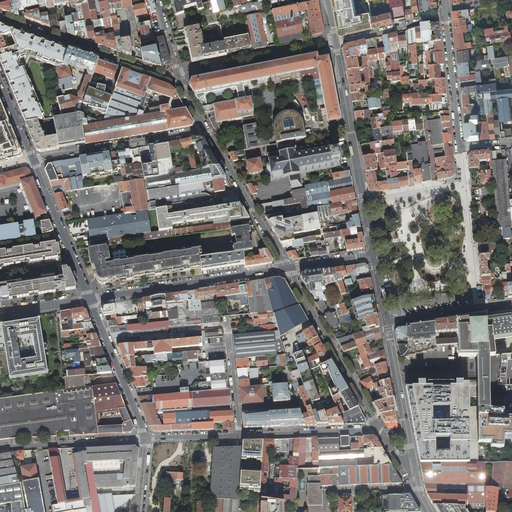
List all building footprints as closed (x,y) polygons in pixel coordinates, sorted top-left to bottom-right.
[(18,11),(21,10),(19,0),(17,0),(15,0),(11,2),(12,14),(19,16),(18,11)] [(35,10),(38,9),(36,0),(19,0),(21,10),(25,9),(25,11),(31,9),(31,12),(35,11),(35,10)] [(36,0),(38,9),(41,8),(41,10),(47,9),(45,0),(36,0)] [(45,0),(47,9),(54,8),(54,6),(52,0),(45,0)] [(87,0),(88,3),(91,19),(91,22),(97,21),(95,11),(92,0),(87,0)] [(120,0),(111,0),(110,0),(111,4),(108,4),(110,15),(112,15),(112,16),(116,15),(115,10),(122,9),(120,0)] [(131,0),(120,0),(122,9),(126,8),(132,7),(131,0)] [(149,14),(156,13),(155,10),(152,0),(150,0),(145,1),(145,4),(146,6),(147,5),(149,14)] [(196,6),(198,12),(203,11),(202,5),(201,4),(199,0),(173,0),(171,1),(171,3),(175,17),(184,14),(183,10),(196,6)] [(240,9),(235,10),(220,14),(219,11),(226,10),(223,0),(216,0),(217,2),(213,3),(219,22),(244,17),(250,16),(249,12),(269,7),(270,9),(287,6),(286,2),(295,0),(267,0),(266,0),(258,2),(252,4),(247,5),(241,6),(240,6),(240,9)] [(333,0),(339,34),(343,35),(374,28),(372,17),(371,13),(360,14),(360,16),(358,16),(354,0),(333,0)] [(393,19),(407,17),(405,10),(405,8),(403,0),(389,0),(391,7),(392,12),(393,19)] [(413,7),(413,9),(414,12),(420,11),(417,0),(413,0),(412,0),(413,7)] [(430,9),(428,0),(421,0),(420,0),(421,11),(430,9)] [(91,22),(93,28),(93,32),(108,29),(109,35),(113,34),(113,31),(111,21),(110,17),(110,15),(108,4),(108,1),(98,3),(101,20),(97,21),(91,22)] [(308,16),(310,25),(312,37),(312,38),(320,37),(324,31),(320,14),(318,1),(307,3),(297,5),(300,17),(308,16)] [(0,9),(12,14),(11,2),(0,4),(0,9)] [(204,4),(211,24),(219,22),(213,3),(213,2),(210,3),(204,4)] [(84,20),(91,19),(88,3),(85,3),(81,4),(84,20)] [(75,5),(77,13),(81,39),(85,40),(88,41),(86,29),(84,20),(81,4),(78,4),(75,5)] [(134,17),(148,14),(146,6),(145,4),(132,7),(134,17)] [(211,24),(204,4),(202,5),(203,11),(208,25),(211,24)] [(272,11),(273,16),(276,29),(275,30),(276,31),(277,30),(280,45),(305,40),(302,27),(300,17),(297,5),(287,8),(272,11)] [(134,37),(138,36),(137,31),(136,24),(134,17),(132,7),(126,8),(131,36),(134,36),(134,37)] [(413,9),(405,10),(407,17),(407,20),(411,19),(415,18),(414,12),(413,9)] [(466,17),(466,11),(466,9),(453,11),(453,15),(454,19),(466,17)] [(26,13),(22,12),(22,17),(41,24),(39,16),(39,13),(38,11),(30,13),(29,11),(27,11),(26,13)] [(373,17),(372,17),(374,28),(382,26),(394,23),(393,19),(392,12),(379,15),(375,16),(375,15),(373,15),(373,17)] [(77,13),(74,14),(70,14),(71,18),(75,36),(79,38),(81,39),(77,13)] [(261,19),(260,13),(250,16),(244,17),(248,37),(251,48),(251,50),(267,47),(261,19)] [(188,24),(185,14),(184,14),(175,17),(178,26),(177,27),(178,32),(185,30),(191,29),(190,24),(188,24)] [(47,15),(39,16),(41,24),(44,25),(49,27),(47,16),(47,15)] [(56,15),(47,16),(49,27),(54,29),(59,31),(57,22),(56,15)] [(308,16),(300,17),(302,27),(307,26),(310,25),(308,16)] [(467,25),(466,17),(454,19),(454,23),(455,27),(467,25)] [(71,18),(65,19),(65,21),(68,34),(72,35),(75,36),(71,18)] [(65,21),(57,22),(59,31),(68,34),(65,21)] [(154,41),(154,39),(152,31),(149,32),(147,26),(150,25),(150,22),(136,25),(137,27),(139,27),(142,37),(139,38),(140,45),(154,41)] [(434,37),(430,37),(430,38),(430,40),(430,43),(435,42),(441,41),(440,34),(440,25),(436,23),(429,24),(430,32),(434,32),(434,37)] [(4,26),(0,25),(0,37),(4,36),(6,43),(9,49),(0,51),(0,60),(8,80),(12,89),(16,100),(21,113),(24,119),(25,123),(38,121),(45,120),(41,110),(32,85),(31,86),(24,68),(30,55),(37,58),(36,59),(41,61),(42,60),(48,62),(48,63),(57,67),(61,66),(63,65),(69,50),(55,45),(48,42),(43,41),(37,38),(20,32),(16,31),(6,27),(4,26)] [(468,31),(467,25),(455,27),(455,30),(455,33),(464,32),(466,31),(468,31)] [(485,29),(486,35),(509,32),(509,25),(485,29)] [(201,34),(200,27),(191,29),(185,30),(192,62),(214,58),(227,55),(226,53),(224,43),(216,45),(216,43),(214,43),(215,45),(204,47),(202,36),(203,35),(203,34),(201,34)] [(93,28),(86,29),(88,41),(92,43),(96,44),(94,34),(93,32),(93,28)] [(411,46),(416,45),(416,43),(415,28),(414,28),(411,29),(407,30),(409,46),(411,46)] [(486,35),(488,45),(493,44),(493,43),(511,40),(511,31),(509,32),(486,35)] [(103,32),(94,34),(96,44),(100,46),(112,50),(116,51),(114,39),(113,34),(109,35),(104,36),(103,32)] [(465,38),(464,32),(455,33),(456,37),(456,40),(465,38)] [(392,55),(389,56),(389,57),(389,58),(390,71),(400,70),(398,52),(398,50),(398,36),(397,33),(393,34),(387,35),(389,51),(392,50),(392,55)] [(0,51),(9,49),(6,43),(4,36),(3,36),(1,37),(0,37),(0,51)] [(405,36),(398,36),(398,50),(401,50),(401,49),(406,48),(405,36)] [(154,39),(154,41),(156,48),(160,67),(162,68),(170,61),(163,37),(154,39)] [(248,37),(224,41),(224,43),(226,53),(251,48),(248,37)] [(120,38),(114,39),(116,51),(120,53),(123,54),(121,41),(120,38)] [(128,39),(121,41),(123,54),(128,56),(132,57),(131,47),(130,38),(128,38),(128,39)] [(365,41),(367,53),(367,56),(368,62),(369,62),(370,67),(374,66),(373,61),(378,60),(377,49),(376,38),(370,39),(365,41)] [(465,38),(456,40),(456,43),(457,47),(457,50),(472,47),(472,42),(465,43),(465,38)] [(367,56),(367,53),(365,41),(344,46),(342,49),(346,72),(358,69),(363,69),(368,68),(367,62),(368,62),(367,56)] [(436,49),(434,49),(434,53),(442,52),(442,46),(441,41),(435,42),(435,44),(436,49)] [(411,46),(409,46),(409,47),(409,50),(409,65),(409,69),(409,77),(410,79),(418,79),(418,78),(418,72),(417,61),(416,51),(416,45),(411,46)] [(494,55),(496,55),(495,50),(494,45),(486,46),(488,55),(485,56),(484,54),(474,55),(474,61),(475,61),(495,58),(494,55)] [(156,48),(141,51),(143,61),(150,64),(160,67),(156,48)] [(470,61),(469,49),(457,51),(458,63),(469,61),(470,61)] [(86,75),(85,79),(79,94),(78,98),(78,99),(84,101),(88,89),(89,87),(94,73),(99,61),(83,55),(69,50),(63,65),(66,66),(69,68),(71,64),(89,70),(88,71),(89,74),(89,76),(86,75)] [(429,75),(429,76),(429,79),(431,79),(441,79),(440,65),(436,66),(435,66),(433,66),(430,66),(430,64),(430,54),(430,51),(426,51),(427,69),(429,69),(429,75)] [(434,53),(435,66),(436,66),(440,65),(444,65),(443,59),(442,52),(434,53)] [(281,83),(282,86),(292,84),(291,81),(300,79),(301,83),(320,80),(321,88),(322,89),(323,98),(323,99),(325,107),(325,109),(328,123),(340,120),(330,65),(329,65),(328,58),(318,60),(317,55),(192,80),(190,86),(198,100),(199,100),(201,103),(203,107),(202,108),(205,112),(206,113),(207,113),(208,113),(210,112),(211,117),(210,118),(209,119),(209,120),(217,133),(221,131),(219,126),(220,125),(221,125),(221,124),(222,123),(222,122),(241,118),(249,149),(271,145),(270,138),(261,140),(251,98),(247,99),(244,85),(245,85),(244,83),(270,78),(271,82),(272,83),(272,84),(273,84),(274,84),(275,84),(281,83)] [(495,58),(475,61),(476,68),(476,74),(477,80),(511,77),(511,76),(509,56),(495,58)] [(113,80),(118,67),(111,65),(99,61),(94,73),(100,75),(113,80)] [(470,71),(469,61),(458,63),(459,70),(460,76),(476,74),(476,68),(474,69),(474,71),(470,71)] [(58,80),(62,94),(64,94),(65,93),(65,91),(72,89),(71,83),(73,82),(69,68),(66,66),(63,65),(61,66),(57,67),(56,69),(59,80),(58,80)] [(368,70),(368,68),(363,69),(358,69),(346,72),(348,80),(349,88),(359,86),(364,86),(370,85),(368,70)] [(103,123),(92,119),(96,143),(192,126),(194,123),(185,109),(175,91),(172,89),(169,86),(132,72),(122,69),(112,97),(106,114),(103,123)] [(372,70),(368,70),(370,85),(370,92),(382,90),(381,82),(373,83),(372,70)] [(391,82),(400,81),(400,78),(400,70),(390,71),(391,73),(388,73),(386,74),(387,77),(391,76),(391,79),(391,82)] [(461,88),(474,86),(477,85),(477,80),(476,74),(460,76),(461,88)] [(409,77),(403,77),(400,78),(400,81),(401,85),(410,84),(410,79),(409,77)] [(434,83),(436,95),(441,95),(447,95),(446,88),(445,79),(441,79),(431,79),(432,83),(434,83)] [(434,83),(432,83),(432,85),(428,85),(418,86),(419,90),(419,94),(428,93),(434,93),(434,95),(436,95),(434,83)] [(106,114),(112,97),(104,95),(106,87),(97,86),(96,91),(88,89),(84,101),(83,104),(89,105),(89,107),(99,110),(98,112),(106,114)] [(509,90),(478,93),(478,96),(478,99),(478,100),(493,99),(493,102),(498,101),(499,107),(501,134),(502,138),(509,137),(511,137),(511,128),(503,129),(502,121),(511,120),(511,117),(511,106),(509,90)] [(369,93),(369,92),(365,92),(362,93),(351,94),(351,98),(352,102),(359,101),(359,100),(363,99),(363,95),(363,94),(366,94),(366,93),(369,93)] [(473,95),(473,92),(462,94),(462,97),(462,100),(470,100),(470,95),(473,95)] [(421,105),(429,105),(429,104),(428,99),(428,96),(428,93),(419,94),(420,105),(421,105)] [(411,106),(420,105),(419,94),(417,94),(411,94),(411,95),(411,103),(411,106)] [(411,95),(401,96),(402,103),(409,103),(411,103),(411,95)] [(441,100),(441,95),(436,95),(434,95),(431,95),(431,99),(428,99),(429,104),(444,103),(444,100),(441,100)] [(57,99),(62,117),(66,116),(79,114),(83,104),(84,101),(78,99),(70,96),(63,97),(63,98),(57,99)] [(377,105),(377,109),(380,108),(390,107),(389,98),(383,98),(378,99),(377,99),(378,103),(387,102),(387,104),(377,105)] [(368,100),(369,110),(372,110),(373,110),(377,109),(377,105),(376,99),(374,99),(368,100)] [(479,118),(488,118),(488,117),(489,117),(494,117),(493,108),(499,107),(498,101),(493,102),(493,99),(478,100),(478,103),(479,106),(479,113),(479,118)] [(374,115),(373,115),(373,119),(382,118),(391,116),(390,115),(390,113),(390,110),(390,107),(380,108),(381,115),(375,116),(374,115)] [(371,119),(373,119),(373,115),(372,110),(369,110),(367,110),(358,111),(358,112),(354,112),(355,115),(355,119),(356,121),(371,119)] [(285,112),(283,113),(281,114),(279,115),(278,117),(277,119),(276,121),(276,123),(275,125),(275,127),(276,129),(279,143),(306,138),(303,124),(303,122),(303,121),(302,120),(301,118),(300,116),(298,115),(297,113),(295,112),(293,112),(291,111),(289,111),(287,112),(285,112)] [(449,111),(439,112),(440,114),(440,120),(441,124),(450,123),(449,117),(449,111)] [(79,144),(85,143),(80,114),(79,114),(66,116),(71,146),(79,144)] [(96,143),(92,119),(80,114),(85,143),(85,145),(91,144),(96,143)] [(419,119),(415,120),(416,130),(424,129),(423,119),(423,117),(422,114),(419,114),(419,117),(419,119)] [(65,147),(71,146),(66,116),(62,117),(59,118),(54,118),(57,137),(59,148),(65,147)] [(383,122),(382,118),(373,119),(371,119),(373,130),(380,129),(379,125),(381,125),(381,123),(383,122)] [(489,139),(488,118),(479,118),(479,119),(480,123),(480,132),(481,140),(487,139),(489,139)] [(471,122),(465,123),(466,131),(466,138),(469,141),(481,140),(480,132),(478,132),(477,123),(480,123),(479,119),(471,119),(471,122)] [(415,120),(408,121),(409,131),(410,138),(412,138),(411,131),(416,130),(415,120)] [(431,146),(444,144),(441,124),(440,120),(428,121),(429,133),(429,136),(430,136),(431,146)] [(42,131),(38,121),(25,123),(31,137),(34,144),(36,150),(40,152),(59,149),(59,148),(57,137),(46,139),(45,139),(43,135),(44,133),(44,132),(42,131)] [(401,121),(391,123),(392,127),(393,137),(395,136),(395,132),(400,132),(400,135),(402,135),(401,121)] [(450,123),(441,124),(444,144),(452,143),(451,135),(448,135),(447,129),(450,128),(450,123)] [(373,130),(374,136),(375,143),(379,142),(382,142),(381,135),(387,135),(388,141),(393,140),(393,137),(392,127),(383,128),(380,129),(373,130)] [(197,150),(198,154),(206,152),(210,151),(206,145),(203,139),(199,137),(195,138),(191,139),(192,144),(194,144),(195,146),(197,150)] [(181,150),(184,150),(189,149),(189,148),(191,148),(190,147),(192,147),(192,144),(191,139),(184,140),(180,141),(181,150)] [(180,154),(182,154),(182,152),(181,150),(180,141),(174,142),(168,143),(168,144),(170,153),(179,151),(180,154)] [(336,142),(336,141),(308,147),(308,146),(307,146),(307,147),(302,148),(302,147),(300,148),(301,148),(295,149),(293,141),(277,144),(278,153),(274,153),(269,155),(268,154),(267,154),(267,155),(267,156),(268,156),(268,160),(268,161),(269,161),(269,164),(268,164),(268,165),(267,166),(267,167),(267,169),(268,169),(268,170),(269,170),(270,170),(271,170),(271,173),(271,175),(272,179),(272,180),(273,180),(274,180),(273,179),(283,177),(283,178),(285,177),(289,176),(289,177),(292,188),(302,186),(300,175),(300,174),(305,173),(306,173),(307,173),(306,173),(312,172),(313,172),(313,171),(319,170),(319,171),(320,171),(320,170),(326,169),(327,169),(333,168),(332,168),(334,168),(333,168),(339,166),(339,167),(340,167),(340,166),(341,166),(340,165),(339,161),(340,161),(340,158),(340,157),(339,157),(338,150),(339,150),(339,149),(338,149),(337,146),(336,146),(336,142)] [(380,154),(379,142),(375,143),(374,143),(370,144),(371,151),(362,152),(362,154),(363,157),(374,155),(378,155),(380,154)] [(430,168),(430,166),(428,166),(425,142),(418,143),(418,145),(420,166),(421,170),(423,183),(424,183),(429,182),(431,182),(429,169),(430,168)] [(445,157),(453,156),(453,151),(452,143),(444,144),(445,157)] [(156,162),(159,162),(171,160),(170,153),(168,144),(161,145),(154,147),(156,162)] [(146,165),(142,166),(144,179),(146,179),(159,177),(156,162),(154,147),(154,145),(148,146),(150,156),(152,165),(146,165)] [(418,145),(411,145),(412,153),(412,156),(413,167),(420,166),(418,145)] [(235,152),(229,153),(231,157),(233,161),(238,161),(237,157),(245,155),(244,150),(239,151),(235,152)] [(382,152),(382,154),(383,154),(384,159),(396,157),(395,150),(382,152)] [(113,173),(114,173),(118,172),(117,167),(120,166),(119,157),(115,157),(114,152),(109,153),(113,173)] [(197,170),(197,171),(208,169),(206,155),(206,152),(198,154),(194,154),(197,170)] [(479,162),(489,161),(489,152),(482,152),(471,153),(468,156),(470,169),(477,168),(479,168),(479,162)] [(87,177),(113,173),(109,153),(99,155),(79,158),(83,180),(87,179),(87,177)] [(377,171),(374,155),(363,157),(364,165),(365,172),(375,171),(377,171)] [(140,158),(141,163),(146,162),(146,165),(152,165),(150,156),(140,158)] [(409,166),(407,167),(407,169),(408,173),(407,173),(409,186),(412,186),(415,185),(413,169),(413,167),(412,156),(408,156),(409,166)] [(397,170),(407,169),(407,167),(406,162),(402,163),(396,164),(396,161),(396,157),(384,159),(386,169),(387,176),(387,181),(388,181),(388,185),(389,190),(403,187),(409,186),(407,173),(405,173),(406,178),(398,179),(397,170)] [(51,163),(51,164),(48,165),(45,170),(50,183),(52,187),(55,194),(61,193),(85,189),(84,183),(84,182),(83,180),(79,158),(51,163)] [(262,172),(260,159),(246,162),(249,174),(262,172)] [(159,162),(162,176),(174,174),(172,167),(171,162),(171,161),(171,160),(159,162)] [(436,162),(437,173),(438,181),(453,178),(455,175),(453,160),(436,162)] [(506,160),(503,161),(492,161),(493,169),(492,169),(493,171),(493,180),(508,180),(506,163),(506,160)] [(141,163),(131,165),(133,174),(134,181),(136,180),(142,179),(144,179),(142,166),(141,163)] [(131,164),(126,165),(120,166),(122,176),(133,174),(131,165),(131,164)] [(175,166),(172,167),(174,174),(185,172),(184,165),(181,165),(182,167),(175,169),(175,166)] [(162,176),(159,177),(146,179),(148,191),(203,182),(205,182),(209,181),(212,181),(223,179),(226,178),(222,173),(219,167),(208,169),(197,171),(189,172),(185,172),(174,174),(162,176)] [(35,217),(46,213),(29,171),(26,169),(0,175),(0,187),(21,182),(35,217)] [(415,169),(413,169),(415,185),(418,184),(423,184),(423,183),(421,170),(415,171),(415,169)] [(332,175),(333,180),(351,177),(350,173),(350,171),(332,175)] [(377,182),(375,171),(365,172),(367,179),(368,185),(378,183),(378,181),(377,182)] [(491,183),(494,183),(493,180),(493,171),(481,172),(482,184),(491,183)] [(328,181),(332,204),(340,203),(345,202),(355,200),(354,191),(351,177),(333,180),(328,181)] [(136,180),(134,181),(129,181),(134,213),(146,211),(147,211),(142,179),(136,180)] [(225,191),(223,179),(212,181),(214,193),(225,191)] [(497,222),(511,221),(510,201),(508,180),(493,180),(494,183),(496,217),(497,222)] [(122,210),(122,215),(124,214),(127,214),(134,213),(129,181),(123,182),(119,183),(123,209),(122,210)] [(332,204),(328,181),(305,186),(305,189),(306,196),(305,196),(308,209),(315,208),(316,208),(329,205),(333,204),(332,204)] [(156,199),(200,192),(204,191),(203,182),(148,191),(147,191),(149,200),(156,199)] [(380,186),(379,183),(378,183),(368,185),(368,189),(369,191),(372,193),(379,192),(389,190),(388,185),(380,186)] [(253,195),(255,194),(257,194),(256,191),(254,187),(252,184),(247,185),(250,190),(253,195)] [(292,192),(293,199),(305,196),(306,196),(305,189),(292,191),(292,192)] [(200,192),(156,199),(156,201),(201,194),(200,192)] [(68,209),(61,193),(55,194),(60,208),(62,212),(68,209)] [(201,194),(156,201),(149,202),(151,210),(160,209),(167,208),(172,207),(194,203),(217,200),(209,195),(207,194),(206,194),(204,194),(203,194),(201,194)] [(265,210),(273,209),(301,203),(303,210),(308,209),(305,196),(293,199),(292,199),(259,205),(263,213),(266,213),(265,210)] [(228,198),(229,206),(241,204),(238,200),(236,197),(228,198)] [(217,200),(194,203),(195,211),(218,208),(217,203),(219,199),(217,200)] [(341,209),(340,203),(332,204),(333,204),(329,205),(331,215),(332,215),(332,216),(347,213),(357,211),(357,207),(355,200),(345,202),(346,208),(341,209)] [(195,211),(194,203),(172,207),(172,215),(174,214),(178,214),(179,214),(195,211)] [(167,208),(156,210),(159,232),(172,230),(172,225),(183,223),(182,218),(186,218),(187,223),(205,220),(204,213),(208,213),(208,220),(213,219),(213,220),(226,218),(225,214),(227,213),(229,222),(248,219),(249,219),(241,204),(229,206),(218,208),(195,211),(179,214),(178,214),(174,214),(172,215),(172,207),(167,208)] [(328,217),(331,215),(329,205),(316,208),(317,214),(320,230),(321,235),(324,235),(360,227),(359,220),(358,215),(351,217),(352,219),(350,220),(350,223),(336,225),(335,225),(330,226),(330,227),(327,228),(325,218),(328,217)] [(87,220),(88,228),(147,219),(146,211),(134,213),(127,214),(124,214),(122,215),(87,220)] [(282,215),(266,218),(281,244),(291,242),(295,241),(293,235),(320,230),(317,214),(284,221),(282,215)] [(484,229),(484,232),(494,231),(493,217),(490,217),(491,228),(484,229)] [(88,228),(89,235),(148,227),(147,219),(88,228)] [(52,226),(49,221),(41,222),(43,234),(47,233),(54,231),(52,226)] [(149,233),(119,238),(120,244),(228,229),(227,222),(225,223),(214,224),(206,225),(194,227),(152,233),(150,233),(149,233)] [(0,230),(0,241),(21,238),(21,236),(28,235),(28,237),(35,236),(33,225),(0,230)] [(89,235),(90,242),(102,240),(119,238),(149,233),(148,227),(89,235)] [(345,243),(347,252),(362,249),(364,246),(362,237),(360,227),(324,235),(324,240),(334,238),(337,238),(337,239),(334,239),(335,244),(341,243),(340,240),(341,240),(341,239),(343,238),(344,239),(349,238),(349,237),(354,236),(354,237),(357,237),(358,240),(345,243)] [(503,238),(511,238),(510,227),(502,228),(503,238)] [(247,235),(246,228),(231,230),(232,237),(235,236),(236,246),(233,247),(234,254),(243,253),(249,252),(248,244),(247,235)] [(310,250),(311,257),(318,256),(316,241),(315,237),(303,239),(303,243),(314,242),(314,243),(312,243),(313,249),(312,249),(312,248),(311,249),(311,250),(310,250)] [(119,238),(102,240),(103,247),(107,246),(120,244),(119,238)] [(295,241),(291,242),(292,247),(293,248),(304,246),(303,243),(303,239),(295,241)] [(321,240),(316,241),(318,256),(322,255),(327,255),(326,248),(325,241),(321,241),(321,240)] [(46,259),(61,257),(58,242),(0,250),(0,265),(46,258),(46,259)] [(479,244),(480,256),(489,255),(499,254),(498,242),(479,244)] [(180,253),(180,251),(176,252),(176,253),(163,255),(162,254),(155,255),(155,257),(153,257),(152,255),(149,256),(149,257),(134,259),(134,258),(127,259),(127,262),(124,262),(124,260),(120,260),(120,264),(115,265),(114,261),(109,262),(107,246),(103,247),(90,248),(91,251),(89,251),(92,267),(94,267),(97,273),(96,274),(98,279),(97,280),(97,281),(98,282),(99,283),(100,284),(101,284),(102,284),(103,285),(104,284),(106,284),(106,282),(109,282),(111,281),(116,280),(138,277),(147,275),(201,267),(200,258),(200,256),(202,256),(201,249),(198,250),(198,249),(191,251),(191,249),(183,251),(183,253),(180,253)] [(257,257),(244,258),(245,264),(245,267),(257,266),(272,263),(273,260),(267,249),(253,251),(254,253),(259,252),(260,257),(257,257)] [(295,251),(286,253),(289,259),(293,260),(306,258),(305,252),(296,254),(295,251)] [(202,271),(245,264),(244,258),(243,253),(234,254),(200,258),(201,267),(201,269),(202,271)] [(487,261),(489,261),(489,256),(489,255),(480,256),(479,256),(480,268),(481,277),(490,277),(490,272),(489,268),(488,268),(488,269),(487,269),(487,261)] [(357,276),(369,274),(369,271),(368,266),(364,264),(358,265),(355,266),(347,267),(344,267),(347,277),(346,277),(346,278),(345,279),(345,281),(351,279),(352,282),(356,281),(355,276),(357,276)] [(201,267),(147,275),(147,277),(170,274),(180,272),(180,273),(187,272),(187,271),(199,269),(201,269),(201,267)] [(341,278),(346,277),(347,277),(344,267),(332,269),(341,295),(346,294),(341,278)] [(2,301),(76,289),(75,285),(76,285),(69,268),(63,269),(65,281),(59,282),(59,279),(46,281),(46,282),(26,285),(26,284),(0,288),(1,292),(1,293),(2,301)] [(338,303),(332,305),(334,310),(329,312),(322,315),(330,328),(338,326),(339,326),(351,322),(347,310),(343,299),(341,295),(332,269),(325,270),(320,271),(324,283),(325,286),(331,284),(338,303)] [(491,292),(502,291),(501,273),(501,271),(501,270),(499,270),(499,271),(498,271),(499,278),(495,278),(495,277),(495,272),(490,272),(490,277),(491,292)] [(314,285),(320,284),(323,283),(324,283),(320,271),(302,274),(300,277),(312,298),(316,297),(314,285)] [(491,292),(490,277),(481,277),(482,287),(483,297),(488,301),(492,300),(491,292)] [(280,337),(308,321),(298,302),(285,280),(279,278),(264,280),(273,311),(273,312),(275,318),(276,324),(278,331),(280,337)] [(361,293),(372,291),(370,279),(369,279),(359,281),(361,292),(361,293)] [(267,312),(273,311),(264,280),(257,281),(246,283),(248,294),(249,305),(250,314),(256,313),(258,313),(267,312)] [(361,292),(359,281),(356,281),(352,282),(352,284),(355,292),(361,292)] [(240,295),(248,294),(246,283),(242,283),(238,284),(240,294),(240,295)] [(230,296),(233,295),(240,294),(238,284),(230,285),(216,287),(217,295),(217,298),(226,297),(226,299),(230,298),(230,296)] [(210,296),(217,295),(216,287),(208,289),(199,290),(202,318),(219,317),(219,312),(218,307),(217,298),(210,298),(210,296)] [(188,300),(187,292),(177,294),(165,295),(167,312),(168,318),(168,322),(169,327),(187,325),(186,320),(202,318),(199,290),(194,291),(195,299),(188,300)] [(356,321),(371,317),(369,308),(375,306),(373,292),(361,294),(351,299),(354,308),(347,310),(351,322),(356,321)] [(241,305),(249,305),(248,294),(240,295),(241,305)] [(162,307),(163,312),(167,312),(165,295),(158,297),(150,298),(152,308),(162,307)] [(148,320),(168,318),(167,312),(163,312),(154,313),(152,313),(152,311),(152,308),(150,298),(147,298),(142,299),(144,309),(146,309),(148,320)] [(322,299),(315,303),(322,315),(329,312),(322,299)] [(116,313),(114,303),(111,304),(104,305),(103,305),(101,308),(103,314),(110,312),(111,314),(116,313)] [(84,321),(90,321),(89,317),(86,310),(83,308),(79,309),(72,310),(73,321),(73,331),(75,330),(76,330),(78,330),(80,330),(94,328),(91,322),(76,324),(76,321),(83,320),(84,321)] [(73,321),(72,310),(66,311),(59,312),(59,314),(60,323),(62,322),(65,322),(64,320),(67,319),(68,322),(73,321)] [(466,357),(477,357),(477,387),(478,409),(490,410),(489,385),(489,371),(489,356),(495,355),(493,339),(492,329),(486,329),(486,326),(486,319),(486,314),(464,317),(456,318),(457,331),(457,338),(458,344),(458,357),(466,357)] [(358,325),(359,326),(361,326),(361,328),(360,329),(361,333),(371,330),(370,329),(375,327),(376,329),(379,328),(378,322),(377,315),(371,317),(356,321),(358,325)] [(134,319),(134,316),(128,317),(116,317),(117,321),(118,327),(126,326),(125,321),(134,319)] [(486,329),(492,329),(493,339),(511,337),(511,316),(486,319),(486,326),(486,329)] [(219,320),(219,317),(202,318),(186,320),(187,325),(187,326),(220,323),(219,320)] [(445,332),(457,331),(456,318),(447,319),(435,321),(435,333),(436,338),(439,337),(439,333),(443,332),(443,333),(445,333),(445,332)] [(45,351),(44,345),(40,321),(41,320),(39,319),(38,320),(3,325),(2,324),(0,326),(2,327),(5,347),(6,353),(10,378),(9,379),(11,380),(12,378),(47,373),(48,374),(50,373),(48,371),(45,355),(49,355),(48,353),(45,354),(45,351)] [(62,322),(63,332),(69,331),(73,331),(73,321),(68,322),(65,322),(62,322)] [(424,334),(435,333),(435,321),(428,322),(407,325),(407,327),(398,329),(396,332),(397,339),(397,341),(398,345),(400,358),(403,357),(404,357),(404,356),(415,356),(415,354),(421,354),(421,353),(428,352),(428,351),(435,351),(434,349),(437,349),(436,346),(436,340),(436,338),(424,338),(424,334)] [(131,330),(133,338),(135,338),(136,338),(172,334),(172,331),(166,331),(166,328),(169,328),(169,327),(168,322),(146,324),(145,324),(131,326),(132,330),(131,330)] [(131,330),(130,326),(126,326),(118,327),(109,328),(112,334),(114,340),(130,338),(133,338),(131,330)] [(339,326),(338,326),(330,328),(332,331),(334,335),(342,330),(339,326)] [(305,340),(309,347),(313,345),(320,342),(316,334),(312,327),(296,336),(299,343),(305,339),(304,338),(305,337),(306,339),(306,340),(305,340)] [(355,342),(341,347),(344,352),(357,347),(363,346),(369,343),(382,339),(381,334),(379,328),(376,329),(371,330),(361,333),(353,335),(355,342)] [(275,339),(274,332),(233,336),(234,342),(235,350),(235,352),(238,352),(239,352),(239,347),(275,344),(275,339)] [(84,340),(84,343),(87,342),(99,341),(98,338),(96,334),(87,335),(87,339),(84,340)] [(136,338),(137,344),(148,343),(147,342),(170,340),(170,336),(174,336),(174,338),(176,338),(177,341),(180,340),(180,339),(179,334),(172,334),(136,338)] [(355,342),(353,335),(345,337),(337,339),(339,343),(341,347),(355,342)] [(445,339),(436,340),(436,346),(458,344),(457,338),(454,338),(445,338),(445,339)] [(154,350),(155,355),(163,354),(167,354),(171,354),(173,353),(173,348),(199,346),(198,339),(180,340),(177,341),(148,343),(137,344),(136,345),(131,345),(117,346),(119,353),(122,358),(134,357),(134,352),(154,350)] [(80,347),(80,349),(84,349),(89,348),(101,347),(100,344),(99,341),(87,342),(87,347),(80,347)] [(311,358),(313,361),(316,360),(319,359),(328,355),(324,348),(320,342),(313,345),(318,355),(312,358),(311,358)] [(370,345),(369,343),(363,346),(366,356),(380,351),(379,345),(370,349),(369,345),(370,345)] [(276,356),(275,344),(239,347),(239,352),(238,352),(235,352),(235,356),(236,360),(248,359),(256,358),(266,357),(275,356),(276,356)] [(275,344),(276,356),(285,355),(282,344),(275,344)] [(362,370),(368,368),(370,367),(366,356),(363,346),(357,347),(360,356),(358,357),(359,358),(360,360),(362,359),(365,368),(362,369),(362,370)] [(92,373),(92,375),(102,374),(112,373),(106,359),(101,347),(89,348),(89,351),(93,350),(93,354),(90,354),(90,355),(84,356),(85,362),(90,362),(90,361),(93,360),(93,358),(94,358),(95,363),(92,363),(93,366),(92,366),(92,367),(93,367),(93,366),(96,366),(97,373),(92,373)] [(85,352),(84,349),(80,349),(72,350),(69,350),(65,351),(66,365),(71,365),(71,360),(79,359),(79,354),(81,354),(81,352),(85,352)] [(370,367),(374,366),(375,366),(386,362),(385,356),(384,350),(380,351),(366,356),(370,367)] [(312,403),(320,400),(309,371),(307,364),(302,352),(294,355),(298,369),(301,378),(303,385),(304,386),(316,424),(322,424),(329,424),(325,413),(324,411),(316,414),(312,403)] [(511,353),(501,355),(501,361),(499,385),(511,385),(511,353)] [(277,367),(281,366),(285,377),(286,381),(292,380),(289,372),(286,360),(285,355),(276,356),(275,356),(277,367)] [(316,366),(317,367),(320,366),(322,365),(331,360),(329,357),(328,355),(319,359),(321,363),(317,365),(317,366),(316,366)] [(135,368),(134,357),(122,358),(124,366),(126,370),(131,369),(135,368)] [(267,366),(266,357),(256,358),(257,367),(267,366)] [(66,365),(67,371),(81,370),(80,359),(79,359),(71,360),(71,365),(66,365)] [(249,362),(248,359),(236,360),(237,366),(237,370),(247,369),(249,369),(249,366),(250,365),(250,362),(249,362)] [(149,404),(148,396),(137,397),(140,404),(150,427),(151,430),(154,432),(171,431),(179,431),(214,429),(213,423),(221,422),(222,422),(223,422),(233,421),(232,410),(190,413),(185,413),(163,415),(164,426),(161,426),(154,410),(185,408),(189,408),(193,407),(193,408),(231,405),(229,389),(226,360),(217,361),(210,362),(211,374),(207,375),(207,382),(196,383),(194,387),(198,392),(195,392),(189,393),(189,388),(180,389),(181,393),(153,396),(153,403),(149,404)] [(320,368),(322,373),(328,370),(334,383),(335,385),(329,388),(332,397),(338,395),(348,389),(347,388),(344,382),(342,379),(339,374),(336,368),(331,360),(322,365),(320,366),(320,368)] [(375,366),(376,368),(379,378),(388,375),(387,369),(386,362),(375,366)] [(139,370),(139,368),(135,368),(131,369),(132,378),(140,377),(139,370)] [(247,369),(237,370),(238,375),(238,381),(249,380),(256,379),(255,368),(249,369),(247,369)] [(301,378),(298,369),(291,371),(291,372),(289,372),(292,380),(293,384),(298,382),(297,379),(301,378)] [(65,377),(66,391),(91,388),(89,375),(86,375),(67,377),(65,377)] [(373,387),(374,386),(373,384),(371,376),(361,382),(364,387),(366,390),(372,387),(372,388),(373,388),(373,387)] [(145,387),(142,377),(140,377),(132,378),(136,388),(145,387)] [(249,380),(238,381),(239,385),(239,387),(239,388),(250,388),(250,386),(251,386),(251,383),(254,383),(255,386),(260,385),(260,383),(258,383),(258,379),(256,379),(249,380)] [(382,396),(383,400),(393,397),(391,388),(389,379),(373,384),(374,386),(375,389),(380,387),(381,388),(378,389),(380,396),(382,396)] [(417,387),(406,387),(410,411),(416,443),(435,443),(435,437),(450,437),(450,443),(478,443),(478,440),(478,438),(478,409),(477,387),(468,387),(468,384),(463,384),(463,382),(456,382),(456,384),(453,384),(453,383),(428,382),(428,384),(425,384),(425,382),(417,382),(417,387)] [(116,384),(92,387),(95,412),(118,409),(126,408),(122,397),(116,384)] [(277,385),(271,386),(273,402),(290,400),(289,391),(287,391),(287,384),(277,385)] [(303,409),(300,410),(304,426),(309,426),(316,425),(316,424),(304,386),(299,388),(299,389),(305,407),(306,408),(307,412),(309,414),(308,415),(307,414),(306,415),(304,411),(303,409)] [(97,427),(95,412),(92,387),(91,388),(66,391),(0,399),(0,440),(4,440),(19,438),(41,437),(99,434),(97,427)] [(250,388),(239,388),(241,405),(263,403),(261,387),(250,388)] [(346,403),(349,410),(359,407),(353,398),(348,389),(338,395),(332,397),(337,408),(336,408),(339,414),(344,412),(338,399),(341,398),(340,397),(342,396),(346,403)] [(338,399),(344,412),(349,410),(346,403),(342,396),(340,397),(341,398),(338,399)] [(385,423),(397,422),(396,418),(395,410),(393,397),(383,400),(381,400),(379,401),(373,403),(378,410),(385,423)] [(341,419),(361,411),(359,407),(349,410),(344,412),(339,414),(339,415),(340,417),(341,419)] [(124,423),(131,420),(126,408),(118,409),(124,423)] [(161,426),(164,426),(163,415),(185,413),(185,408),(154,410),(161,426)] [(337,416),(339,415),(339,414),(336,408),(325,413),(329,424),(329,425),(335,425),(343,424),(341,419),(340,417),(338,418),(337,416)] [(300,410),(300,409),(293,413),(280,413),(242,415),(244,428),(266,427),(287,427),(304,426),(300,410)] [(511,420),(503,420),(503,417),(504,410),(490,410),(478,409),(478,438),(478,440),(478,443),(491,443),(491,448),(503,448),(504,437),(511,436),(511,420)] [(361,411),(341,419),(343,424),(351,424),(364,423),(366,420),(363,414),(361,411)] [(124,423),(122,426),(123,433),(132,433),(134,429),(131,420),(124,423)] [(97,427),(99,434),(123,433),(122,426),(97,427)] [(367,445),(368,449),(383,448),(376,437),(373,436),(368,436),(363,436),(363,446),(367,445)] [(350,446),(349,437),(344,437),(340,437),(341,447),(350,446)] [(334,439),(318,439),(318,452),(335,451),(334,439)] [(274,445),(274,440),(263,440),(262,453),(262,459),(261,463),(267,463),(268,463),(269,446),(274,445)] [(168,443),(167,454),(184,455),(185,443),(168,443)] [(418,453),(420,463),(478,463),(478,443),(450,443),(450,452),(435,452),(435,443),(416,443),(418,453)] [(210,464),(211,445),(203,445),(202,463),(210,464)] [(139,450),(135,446),(86,449),(86,448),(81,448),(92,511),(117,511),(124,506),(132,500),(134,495),(112,496),(112,494),(97,495),(96,489),(111,488),(136,486),(139,450)] [(158,447),(158,451),(155,451),(155,463),(165,464),(166,448),(158,447)] [(242,447),(213,448),(213,451),(213,453),(212,465),(210,493),(210,498),(223,499),(229,499),(239,500),(239,497),(242,447)] [(92,511),(81,448),(77,448),(77,453),(80,453),(81,454),(73,455),(80,497),(80,501),(67,503),(66,499),(57,449),(48,450),(53,475),(53,478),(58,505),(53,506),(54,511),(92,511)] [(259,458),(262,459),(262,453),(259,453),(260,449),(246,448),(245,458),(246,458),(246,460),(247,461),(250,461),(251,461),(251,458),(259,459),(259,458)] [(319,468),(332,467),(338,467),(392,465),(387,457),(383,448),(368,449),(364,449),(359,450),(351,450),(339,451),(335,451),(318,452),(319,468)] [(19,483),(11,455),(10,451),(0,453),(0,486),(1,486),(19,483)] [(24,460),(24,451),(10,451),(11,455),(15,454),(15,460),(24,460)] [(298,462),(299,458),(289,457),(289,459),(287,459),(287,461),(289,461),(288,466),(286,465),(279,465),(279,471),(282,471),(281,478),(278,478),(274,478),(273,486),(281,487),(282,481),(289,482),(289,488),(290,488),(289,495),(282,494),(276,494),(272,493),(273,488),(266,487),(266,479),(263,479),(264,473),(267,474),(267,463),(261,463),(259,498),(269,500),(276,501),(285,502),(296,504),(296,493),(297,481),(298,472),(298,469),(298,462)] [(478,463),(420,463),(424,483),(426,494),(433,505),(465,506),(466,506),(466,494),(437,493),(437,484),(466,483),(485,482),(485,462),(478,463)] [(511,462),(492,462),(490,487),(498,488),(511,489),(511,462)] [(44,511),(43,507),(36,465),(21,467),(28,511),(44,511)] [(338,467),(339,473),(339,485),(403,483),(392,465),(338,467)] [(155,466),(154,477),(164,478),(164,466),(155,466)] [(307,511),(321,511),(322,489),(320,489),(320,486),(333,486),(332,475),(308,476),(308,484),(307,511)] [(466,483),(466,494),(466,506),(484,506),(485,487),(485,482),(466,483)] [(0,504),(7,503),(8,506),(11,506),(11,511),(26,511),(21,483),(19,483),(1,486),(0,486),(0,504)] [(490,487),(485,487),(484,506),(484,511),(497,511),(498,488),(490,487)] [(419,511),(412,500),(408,492),(396,493),(396,495),(382,495),(382,511),(419,511)] [(205,497),(197,496),(197,498),(197,502),(204,502),(209,503),(210,498),(210,493),(206,493),(205,493),(205,497)] [(239,509),(251,510),(259,510),(259,505),(259,502),(256,502),(256,498),(239,497),(239,500),(239,509)] [(351,511),(351,508),(352,508),(353,508),(352,503),(352,502),(351,502),(351,497),(339,498),(339,511),(351,511)] [(222,511),(223,499),(210,498),(209,511),(222,511)] [(239,500),(229,499),(228,511),(238,511),(239,509),(239,500)] [(284,511),(285,502),(276,501),(276,505),(268,504),(262,503),(261,511),(284,511)] [(203,511),(204,502),(197,502),(196,505),(196,509),(195,511),(203,511)]
